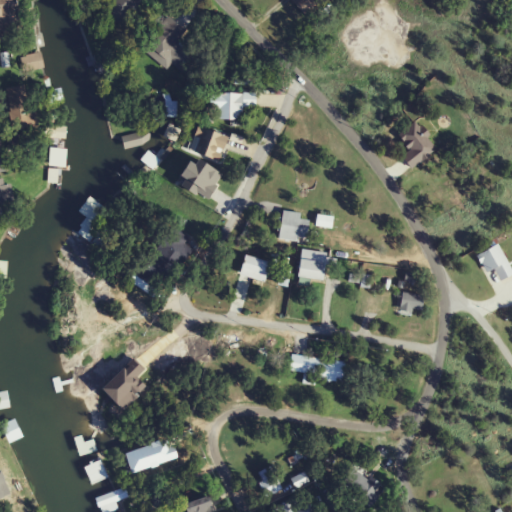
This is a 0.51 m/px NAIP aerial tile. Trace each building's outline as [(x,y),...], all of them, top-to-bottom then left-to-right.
[(0,0),(0,36),(5,36),(4,32),(19,32),(17,0),(0,0)] [(143,4),(139,0),(105,0),(108,4),(104,7),(118,24),(143,4)] [(315,0),(295,0),(295,13),(315,13),(315,0)] [(154,60),(167,70),(171,65),(183,74),(196,57),(161,29),(149,44),(159,53),(154,60)] [(243,121),(243,94),(213,94),(213,121),(243,121)] [(438,149),(417,121),(399,135),(412,151),(404,157),(413,169),(438,149)] [(219,162),(229,139),(199,126),(189,150),(219,162)] [(150,143),(147,131),(122,138),(125,150),(150,143)] [(224,177),(196,157),(179,182),(207,202),(224,177)] [(60,161),(57,187),(39,188),(45,158),(60,161)] [(8,179),(0,180),(0,208),(13,206),(8,179)] [(281,240),(309,240),(309,220),(301,220),(301,212),(281,212),(281,240)] [(76,233),(88,242),(100,227),(88,218),(76,233)] [(477,256),(487,275),(495,271),(501,283),(511,277),(511,269),(500,245),(477,256)] [(325,283),(329,254),(304,250),(299,278),(325,283)] [(266,284),(272,264),(247,255),(240,276),(266,284)] [(150,294),(172,272),(157,258),(136,279),(150,294)] [(401,312),(423,314),(425,296),(403,294),(401,312)] [(344,382),(346,363),(293,356),(291,375),(344,382)] [(0,414),(6,413),(8,397),(0,398),(0,414)] [(94,457),(85,437),(70,445),(81,462),(94,457)] [(288,488),(277,465),(256,475),(267,498),(288,488)] [(382,485),(357,466),(343,485),(372,507),(380,497),(375,494),(382,485)] [(97,511),(116,511),(119,511),(112,495),(93,502),(97,511)] [(182,511),(211,511),(207,497),(180,506),(182,511)] [(314,511),(312,505),(301,509),(296,498),(273,508),(274,511),(314,511)]
